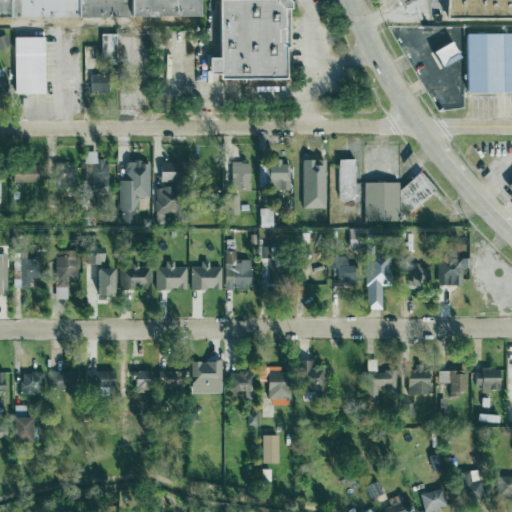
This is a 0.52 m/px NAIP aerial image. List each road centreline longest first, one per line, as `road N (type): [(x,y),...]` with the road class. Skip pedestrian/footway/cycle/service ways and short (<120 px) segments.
road 1 (residential): [(511,326),(0,330)]
road 2 (residential): [(418,127),(0,129)]
road 3 (primary): [(351,0),(372,53),(436,149)]
